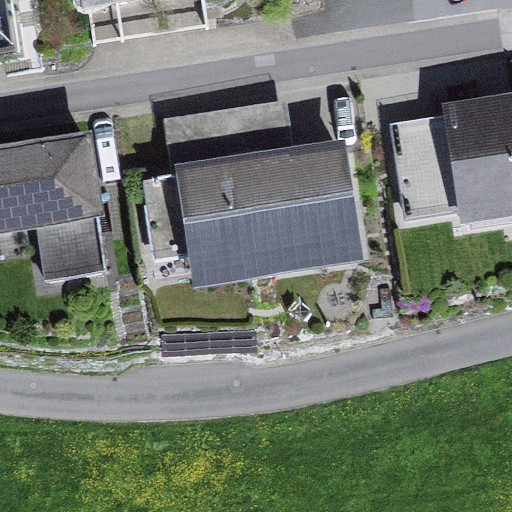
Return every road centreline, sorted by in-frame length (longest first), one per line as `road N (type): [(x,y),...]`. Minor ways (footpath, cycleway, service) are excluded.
road 1 (residential): [(0,114),(511,31)]
road 2 (residential): [(0,395),(190,398),(424,363),(511,340)]
